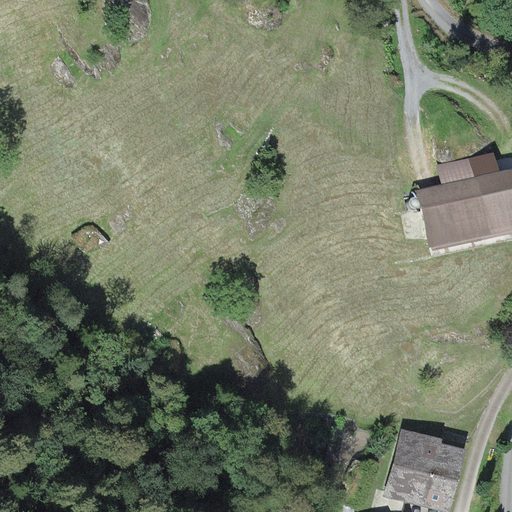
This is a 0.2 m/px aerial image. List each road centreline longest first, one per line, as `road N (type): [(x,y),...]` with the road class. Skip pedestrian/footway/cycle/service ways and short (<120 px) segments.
road 1 (track): [(425,180),(400,0)]
road 2 (track): [(410,71),(462,88),(487,106),(509,154)]
